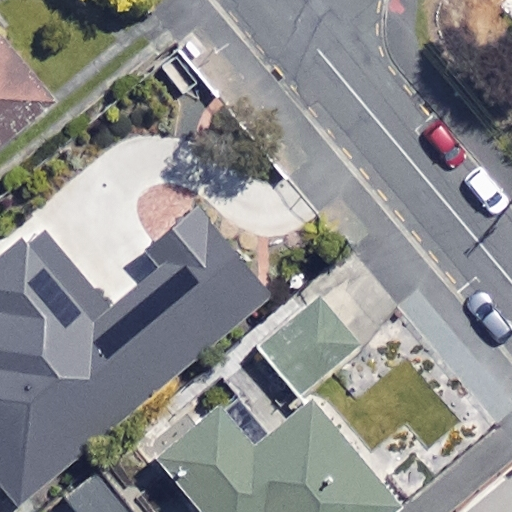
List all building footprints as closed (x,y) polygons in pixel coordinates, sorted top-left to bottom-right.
[(0,161),(75,102),(17,28),(2,41),(0,38),(0,161)] [(269,293),(202,213),(149,258),(163,274),(98,329),(27,245),(0,267),(0,486),(17,507),(269,293)] [(361,345),(320,296),(258,347),(299,397),(361,345)] [(394,511),(401,507),(312,399),(254,446),(220,405),(155,457),(200,511),(394,511)] [(128,511),(96,472),(64,497),(75,511),(128,511)]
